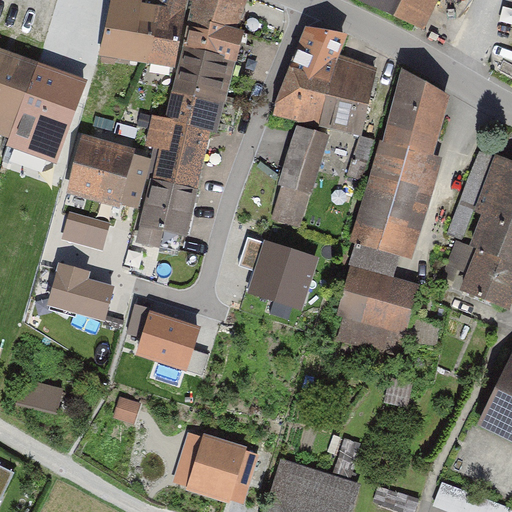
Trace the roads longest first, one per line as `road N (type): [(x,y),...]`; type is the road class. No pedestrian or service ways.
road 1 (unclassified): [(511,107),(309,0)]
road 2 (residential): [(140,511),(0,425)]
